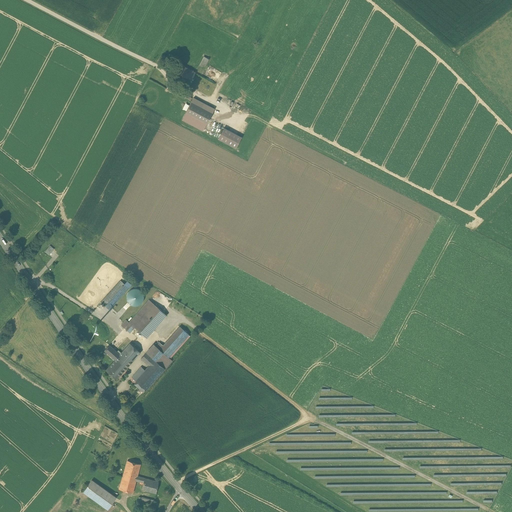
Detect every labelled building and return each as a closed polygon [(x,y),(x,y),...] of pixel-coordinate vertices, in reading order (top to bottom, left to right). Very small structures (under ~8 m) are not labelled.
[(204,56),(199,65),(202,66),(206,65),(209,59),(204,56)] [(195,72),(181,65),(174,78),(188,86),(195,72)] [(215,109),(194,98),(186,113),(207,124),(215,109)] [(207,124),(186,113),(182,120),(203,131),(207,124)] [(246,119),(239,131),(242,132),(249,121),(246,119)] [(224,128),(218,139),(236,148),(242,137),(224,128)] [(54,249),(50,245),(45,251),(49,255),(54,249)] [(120,281),(101,302),(110,310),(129,288),(120,281)] [(129,288),(110,310),(124,322),(126,320),(129,322),(149,300),(132,285),(129,288)] [(167,315),(149,300),(129,322),(132,325),(134,327),(147,338),(167,315)] [(129,322),(124,328),(127,331),(132,325),(129,322)] [(162,344),(158,348),(170,358),(190,336),(178,325),(162,344)] [(120,354),(117,358),(127,367),(140,352),(130,343),(120,354)] [(154,344),(150,348),(146,352),(154,359),(165,369),(172,361),(170,358),(158,348),(156,346),(154,344)] [(120,354),(109,345),(104,351),(115,360),(117,358),(120,354)] [(154,359),(146,352),(141,358),(145,362),(149,365),(154,359)] [(115,360),(106,370),(116,379),(127,367),(117,358),(115,360)] [(141,375),(136,380),(137,382),(142,386),(146,390),(165,369),(154,359),(149,365),(145,370),(141,375)] [(137,372),(132,377),(136,380),(141,375),(137,372)] [(140,464),(127,460),(124,473),(137,476),(137,475),(140,464)] [(137,476),(124,473),(119,489),(133,492),(136,480),(137,476)] [(159,481),(137,475),(137,476),(136,480),(143,482),(157,486),(159,481)] [(116,497),(92,480),(83,492),(108,510),(116,497)] [(157,486),(143,482),(141,489),(156,493),(157,486)] [(154,499),(142,497),(140,502),(153,505),(154,499)]
